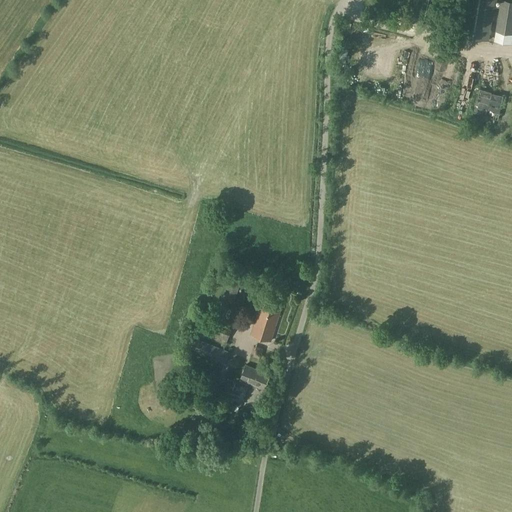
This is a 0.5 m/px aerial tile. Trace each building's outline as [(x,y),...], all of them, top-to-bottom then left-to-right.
[(422,0),(419,18),(437,22),(438,18),(442,0),(422,0)] [(511,0),(462,0),(457,35),(489,40),(495,0),(501,0),(494,41),(511,44),(511,39),(511,0)] [(504,95),(492,92),(492,91),(480,88),(474,112),(498,119),(501,108),(489,105),(489,103),(501,106),(504,95)] [(241,279),(230,276),(221,304),(238,310),(240,303),(234,301),(241,279)] [(261,301),(250,334),(271,341),(282,308),(261,301)] [(226,343),(232,330),(211,322),(205,335),(226,343)] [(225,363),(229,351),(190,336),(185,348),(225,363)] [(254,345),(251,355),(261,358),(264,348),(254,345)] [(270,374),(253,367),(246,365),(239,382),(230,379),(222,398),(240,405),(249,383),(264,389),(270,374)]
